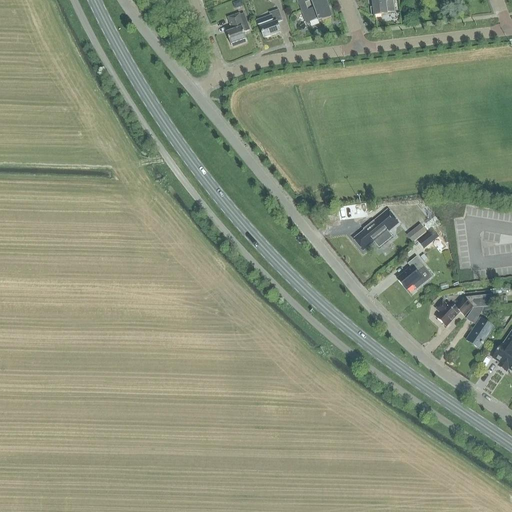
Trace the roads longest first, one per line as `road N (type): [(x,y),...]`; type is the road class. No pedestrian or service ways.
road 1 (unclassified): [(511,467),(363,363),(260,270),(177,174),(73,0)]
road 2 (primary): [(511,445),(370,345),(264,249),(181,148),(93,0)]
road 3 (unclassified): [(511,420),(402,340),(191,90)]
road 4 (unclassified): [(359,48),(505,30)]
road 5 (unclassified): [(220,77),(264,60),(359,48)]
